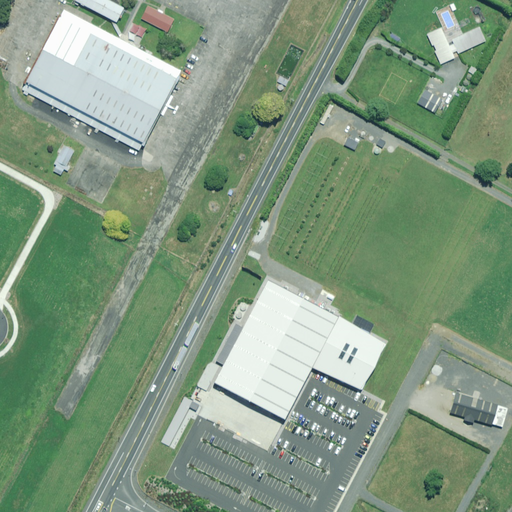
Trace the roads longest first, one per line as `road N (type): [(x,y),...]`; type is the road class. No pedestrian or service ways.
road 1 (primary): [(104,491),(358,0)]
road 2 (unknown): [(346,511),(402,402)]
